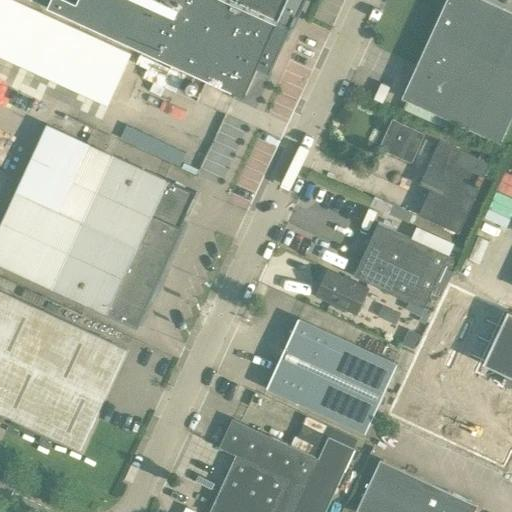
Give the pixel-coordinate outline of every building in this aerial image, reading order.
[(0,0),(0,52),(108,102),(132,51),(19,0),(38,0),(126,40),(175,62),(211,78),(233,88),(233,89),(244,94),(258,65),(269,70),(271,71),(292,26),(290,25),(294,16),(297,17),(305,0),(0,0)] [(446,0),(416,65),(410,80),(402,97),(500,142),(511,115),(511,10),(488,0),(446,0)] [(392,118),(378,147),(411,162),(425,133),(392,118)] [(46,123),(0,223),(0,264),(106,313),(105,314),(106,315),(107,313),(136,326),(135,328),(137,329),(138,327),(137,326),(183,226),(180,224),(182,220),(183,221),(185,215),(187,212),(188,208),(191,203),(196,191),(169,178),(168,179),(46,123)] [(430,188),(418,214),(458,232),(490,163),(492,159),(480,154),(478,158),(439,140),(419,183),(430,188)] [(498,187),(511,194),(511,173),(506,170),(498,187)] [(394,203),(389,212),(409,221),(411,218),(413,212),(394,203)] [(420,315),(434,284),(448,254),(378,222),(354,275),(409,300),(405,308),(420,315)] [(316,295),(330,301),(356,313),(368,287),(343,276),(328,269),(316,295)] [(0,411),(4,413),(80,448),(94,417),(126,348),(0,289),(0,411)] [(508,314),(458,291),(411,392),(505,437),(511,422),(511,311),(510,310),(508,314)] [(397,363),(349,341),(298,317),(267,387),(365,432),(397,363)] [(236,454),(208,511),(324,511),(358,440),(306,416),(297,436),(295,435),(290,444),(232,417),(219,446),(236,454)] [(356,509),(361,511),(473,511),(478,504),(380,459),(356,509)]
